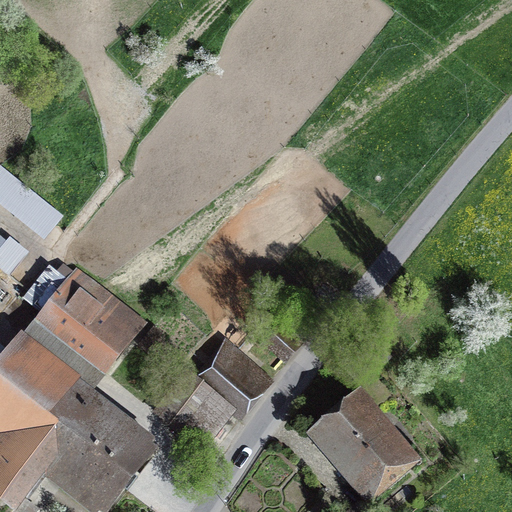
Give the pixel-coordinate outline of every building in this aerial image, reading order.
[(0,197),(45,233),(57,217),(0,172),(0,197)] [(0,244),(0,267),(8,274),(20,261),(0,244)] [(102,369),(137,324),(77,277),(42,322),(102,369)] [(267,341),(287,360),(298,347),(278,329),(267,341)] [(213,397),(237,419),(268,381),(228,347),(197,383),(213,397)] [(19,500),(48,462),(104,506),(146,453),(17,351),(0,373),(0,493),(15,506),(9,511),(32,511),(33,511),(19,500)] [(183,435),(213,397),(197,383),(188,376),(158,415),(183,435)] [(365,397),(313,440),(362,498),(414,455),(365,397)] [(367,511),(359,503),(348,511),(367,511)]
